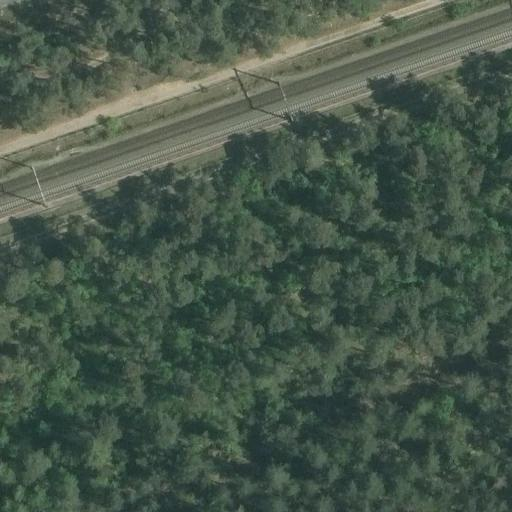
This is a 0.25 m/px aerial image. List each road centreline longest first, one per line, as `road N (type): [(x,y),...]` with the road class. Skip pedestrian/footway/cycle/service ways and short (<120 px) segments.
road 1 (track): [(0,252),(511,71)]
road 2 (track): [(0,151),(440,0)]
